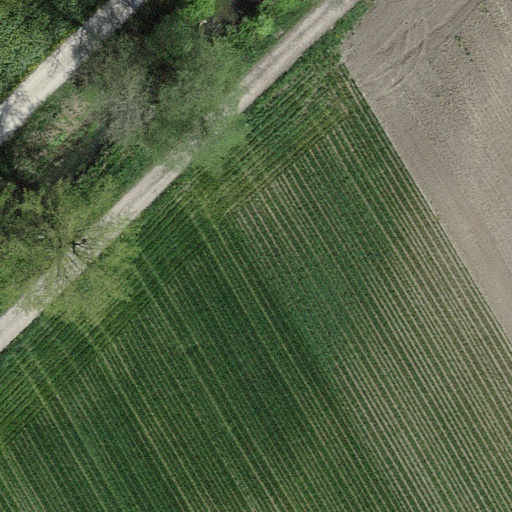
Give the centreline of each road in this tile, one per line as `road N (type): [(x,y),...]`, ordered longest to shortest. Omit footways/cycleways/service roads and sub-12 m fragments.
road 1 (track): [(0,366),(367,0)]
road 2 (track): [(126,0),(0,126)]
